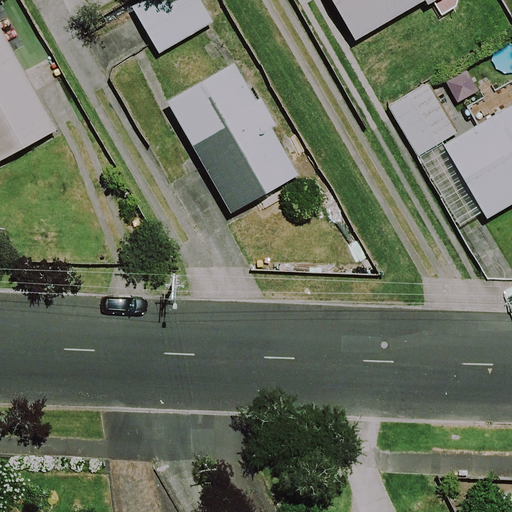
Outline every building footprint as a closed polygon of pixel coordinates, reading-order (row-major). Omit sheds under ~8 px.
[(212,21),(200,0),(136,0),(131,3),(158,51),(212,21)] [(430,0),(332,0),(355,39),(421,0),(426,0),(428,2),(430,0)] [(0,160),(58,128),(0,26),(0,160)] [(255,99),(233,61),(166,99),(231,212),(298,173),(271,125),(276,122),(260,96),(255,99)] [(455,132),(428,83),(389,105),(416,154),(455,132)] [(511,104),(444,144),(488,218),(511,203),(511,104)]
